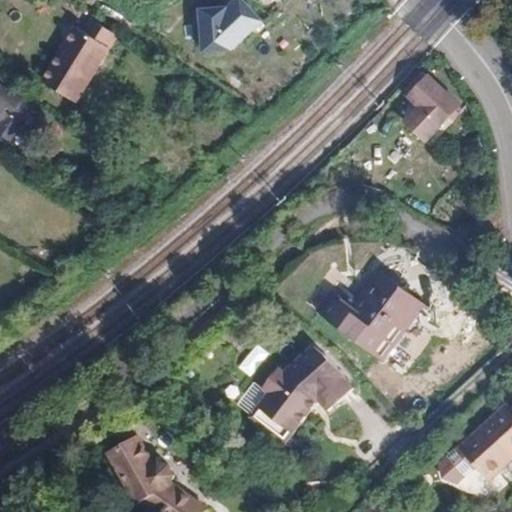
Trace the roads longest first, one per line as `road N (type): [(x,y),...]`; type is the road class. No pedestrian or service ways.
road 1 (residential): [(0,448),(144,347),(320,202),(344,195),(381,203),(511,291)]
road 2 (residential): [(511,108),(491,71),(424,0)]
